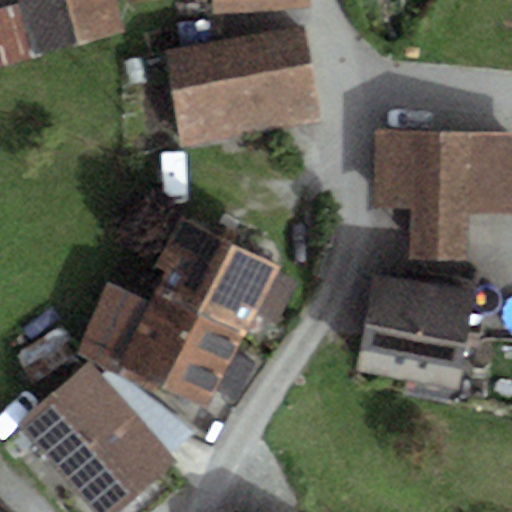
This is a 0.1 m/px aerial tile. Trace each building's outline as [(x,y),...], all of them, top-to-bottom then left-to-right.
[(0,67),(123,35),(113,0),(19,0),(21,7),(0,12),(0,67)] [(310,0),(211,0),(212,14),(236,12),(237,38),(254,35),(254,12),(311,9),(310,0)] [(237,38),(163,52),(183,149),(322,122),(303,25),(254,35),(237,38)] [(468,215),(511,215),(511,133),(374,132),(373,208),(410,208),(409,260),(468,261),(468,215)] [(279,267),(180,218),(155,268),(167,275),(155,297),(242,338),(279,267)] [(473,292),(372,277),(358,374),(458,389),(473,292)] [(206,413),(242,338),(155,297),(151,306),(109,286),(81,352),(206,413)] [(88,366),(61,327),(17,355),(42,406),(88,366)] [(124,511),(179,465),(91,364),(88,366),(42,406),(15,429),(86,511),(124,511)]
